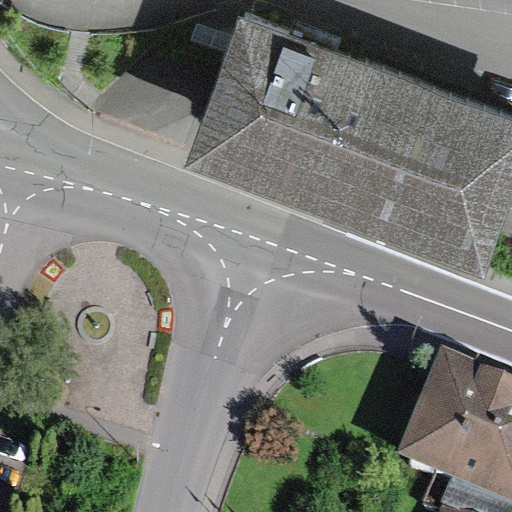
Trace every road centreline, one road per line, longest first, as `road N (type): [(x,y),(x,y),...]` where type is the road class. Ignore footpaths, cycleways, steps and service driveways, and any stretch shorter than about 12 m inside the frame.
road 1 (residential): [(252,236),(170,511)]
road 2 (tertiary): [(252,236),(511,330)]
road 3 (tertiary): [(20,170),(252,236)]
